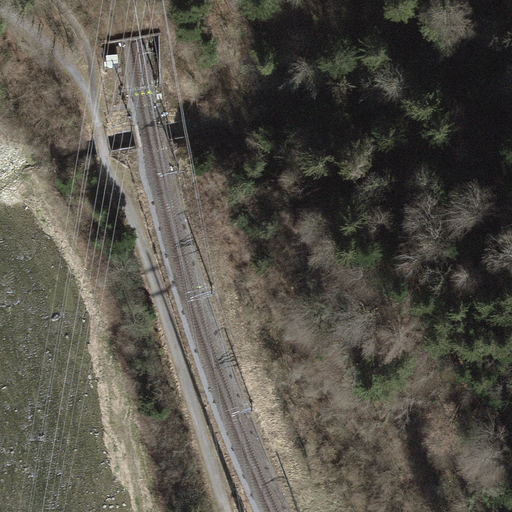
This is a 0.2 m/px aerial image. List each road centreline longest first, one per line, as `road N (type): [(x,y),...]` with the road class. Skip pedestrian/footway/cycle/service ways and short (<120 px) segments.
road 1 (track): [(90,95),(104,173),(127,202),(221,511)]
road 2 (track): [(4,0),(75,68),(90,95)]
